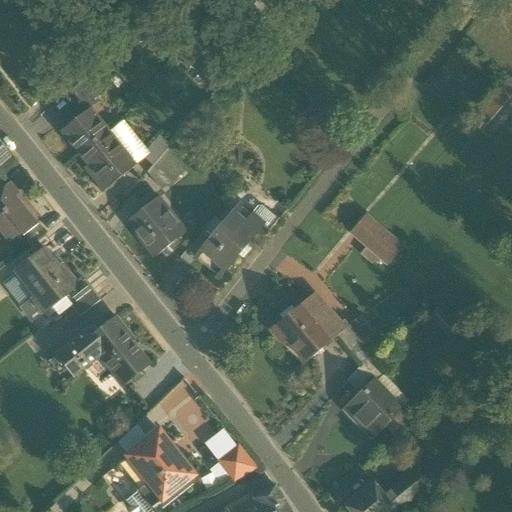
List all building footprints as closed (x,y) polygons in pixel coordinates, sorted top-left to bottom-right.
[(228,0),(251,28),(284,2),(282,0),(228,0)] [(284,2),(251,28),(262,42),(295,16),(284,2)] [(220,43),(236,56),(241,49),(225,36),(220,43)] [(206,48),(197,39),(181,60),(191,68),(206,48)] [(69,92),(81,107),(100,91),(86,75),(69,92)] [(471,121),(491,138),(511,114),(511,84),(507,80),(471,121)] [(61,132),(79,156),(115,127),(111,122),(105,127),(91,109),(61,132)] [(124,122),(117,128),(118,130),(111,135),(135,166),(144,159),(150,155),(147,151),(124,122)] [(117,128),(115,127),(79,156),(88,167),(85,170),(103,193),(136,168),(135,166),(111,135),(118,130),(117,128)] [(170,145),(160,136),(147,151),(150,155),(144,159),(153,167),(166,150),(170,145)] [(0,169),(10,162),(0,148),(0,169)] [(186,172),(166,150),(153,167),(147,173),(162,191),(186,172)] [(0,228),(13,245),(25,235),(27,238),(41,228),(16,196),(19,193),(11,184),(0,192),(0,228)] [(129,224),(155,256),(182,234),(156,202),(129,224)] [(256,211),(249,219),(238,209),(215,236),(194,260),(195,261),(217,279),(260,229),(267,234),(276,223),(261,210),(256,211)] [(351,234),(388,266),(403,248),(381,229),(366,217),(351,234)] [(179,260),(189,268),(195,261),(194,260),(215,236),(206,228),(186,252),(179,260)] [(43,312),(44,313),(51,308),(65,297),(78,287),(64,269),(60,272),(45,253),(20,272),(37,294),(33,298),(43,312)] [(3,286),(20,308),(33,298),(37,294),(20,272),(3,286)] [(65,297),(72,306),(92,290),(85,282),(78,287),(65,297)] [(102,303),(92,290),(72,306),(82,319),(102,303)] [(313,296),(303,305),(333,341),(337,338),(336,337),(349,327),(344,321),(339,326),(313,296)] [(59,317),(72,306),(65,297),(51,308),(59,317)] [(31,322),(43,312),(33,298),(20,308),(31,322)] [(306,364),(333,341),(303,305),(272,330),(285,345),(288,342),(306,364)] [(429,317),(448,340),(458,331),(439,309),(429,317)] [(356,320),(378,348),(383,342),(361,316),(356,320)] [(97,356),(124,391),(151,370),(134,348),(137,346),(117,320),(88,343),(84,337),(57,358),(74,380),(86,371),(83,366),(97,356)] [(337,338),(361,367),(365,362),(378,348),(356,320),(349,327),(336,337),(337,338)] [(381,379),(365,362),(361,367),(347,381),(361,396),(374,383),(375,384),(381,379)] [(384,376),(381,379),(375,384),(387,397),(383,400),(396,414),(402,409),(409,402),(384,376)] [(488,400),(498,409),(507,396),(502,390),(493,379),(484,385),(491,395),(488,400)] [(345,410),(371,438),(383,427),(396,414),(383,400),(387,397),(375,384),(374,383),(361,396),(345,410)] [(383,427),(394,439),(413,421),(402,409),(396,414),(383,427)] [(128,457),(149,441),(136,425),(117,443),(128,457)] [(139,491),(140,492),(153,508),(153,509),(195,476),(160,432),(149,441),(128,457),(149,483),(139,491)] [(230,477),(234,482),(257,469),(238,445),(217,461),(230,477)] [(230,477),(217,461),(207,469),(220,484),(230,477)] [(382,498),(393,511),(427,486),(416,472),(382,498)] [(345,505),(350,511),(393,511),(382,498),(370,484),(345,505)] [(290,511),(276,487),(253,500),(250,497),(228,510),(228,511),(290,511)] [(151,511),(150,510),(153,508),(140,492),(127,502),(132,507),(131,508),(134,511),(151,511)]
